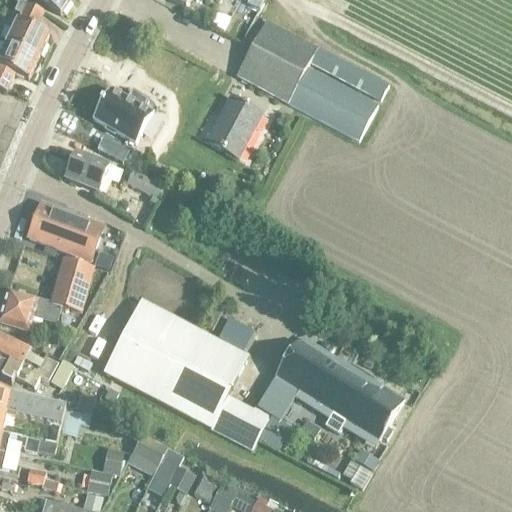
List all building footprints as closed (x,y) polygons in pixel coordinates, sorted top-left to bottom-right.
[(72,0),(35,0),(61,17),(72,0)] [(164,0),(185,11),(190,0),(202,0),(209,3),(210,0),(164,0)] [(8,47),(39,61),(49,39),(35,33),(44,14),(19,3),(14,14),(22,17),(18,25),(8,47)] [(237,79),(288,106),(359,144),(378,107),(308,69),(309,66),(380,104),(389,88),(318,50),(267,23),(237,79)] [(0,91),(7,94),(15,77),(29,83),(39,61),(8,47),(0,63),(0,91)] [(149,106),(133,97),(128,104),(111,94),(93,124),(136,150),(154,120),(144,114),(149,106)] [(207,145),(239,163),(263,117),(231,100),(207,145)] [(128,157),(114,149),(108,160),(122,168),(128,157)] [(65,182),(99,196),(105,181),(118,187),(123,175),(110,170),(76,156),(65,182)] [(159,204),(165,191),(132,175),(126,187),(159,204)] [(28,241),(91,266),(105,230),(41,205),(28,241)] [(82,318),(90,287),(95,271),(63,262),(50,307),(8,294),(3,311),(0,312),(0,326),(30,335),(34,321),(57,328),(62,312),(82,318)] [(105,376),(211,432),(228,399),(228,396),(247,360),(141,305),(122,340),(123,340),(105,376)] [(244,352),(255,332),(229,318),(218,339),(244,352)] [(49,386),(58,368),(0,338),(0,361),(0,362),(0,361),(0,379),(12,386),(14,381),(17,382),(35,391),(40,382),(49,386)] [(275,381),(257,411),(278,424),(297,394),(310,402),(379,445),(382,440),(387,444),(392,434),(387,431),(403,404),(405,402),(382,389),(378,395),(297,345),(275,380),(275,381)] [(61,393),(73,370),(62,364),(50,388),(61,393)] [(0,394),(0,435),(27,442),(29,431),(14,427),(16,420),(48,428),(44,446),(57,449),(66,410),(0,394)] [(91,418),(95,402),(79,398),(75,413),(91,418)] [(249,452),(257,437),(267,418),(255,411),(254,412),(228,399),(211,432),(210,433),(249,452)] [(83,417),(65,413),(60,436),(77,440),(80,428),(88,430),(91,418),(83,416),(83,417)] [(272,421),(260,443),(279,453),(291,431),(272,421)] [(0,454),(12,458),(14,449),(37,455),(37,456),(54,460),(57,449),(44,446),(27,442),(0,435),(0,454)] [(168,451),(143,438),(128,468),(153,481),(153,480),(164,459),(168,451)] [(20,468),(10,466),(12,458),(0,454),(0,475),(18,480),(20,468)] [(153,480),(165,486),(175,465),(164,459),(153,480)] [(372,476),(350,463),(342,477),(351,483),(349,486),(362,493),(364,490),(372,476)] [(168,488),(187,498),(196,480),(178,470),(168,488)] [(42,488),(44,482),(45,476),(30,472),(27,485),(42,488)] [(193,497),(209,506),(219,486),(203,478),(193,497)] [(0,491),(1,492),(1,493),(14,495),(16,486),(0,481),(0,491)] [(44,482),(42,488),(41,491),(56,495),(58,487),(44,482)] [(217,496),(210,509),(215,511),(227,511),(232,504),(217,496)] [(239,497),(233,510),(237,511),(245,511),(250,503),(239,497)] [(95,499),(91,511),(99,511),(103,501),(95,499)] [(271,511),(273,509),(257,501),(251,511),(271,511)] [(78,511),(46,503),(43,511),(78,511)]
